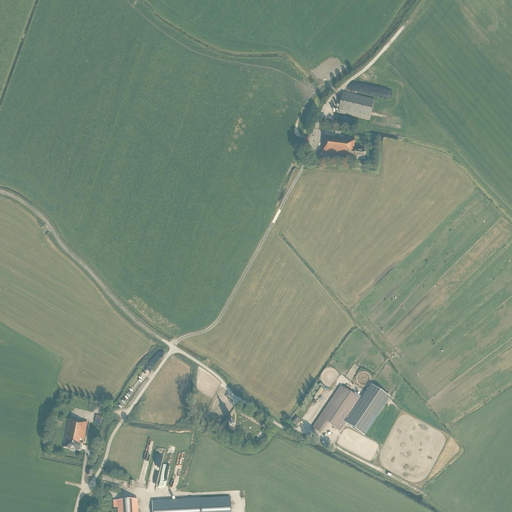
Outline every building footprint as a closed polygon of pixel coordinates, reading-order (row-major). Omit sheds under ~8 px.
[(338,113),(369,120),(374,100),(343,92),(338,113)] [(348,158),(348,157),(364,159),(365,152),(353,151),(354,140),(324,136),(323,141),(322,141),(320,154),(348,158)] [(361,400),(341,386),(312,428),(321,434),(328,423),(341,431),(346,424),(364,436),(390,398),(371,385),(361,400)] [(293,422),(298,424),(303,414),(298,411),(293,422)] [(84,445),(88,422),(75,419),(74,420),(69,419),(65,441),(67,442),(66,443),(65,443),(64,448),(80,451),(82,445),(84,445)] [(138,511),(137,500),(118,501),(113,501),(113,507),(118,507),(118,511),(230,511),(230,498),(200,499),(152,502),(152,511),(138,511)]
